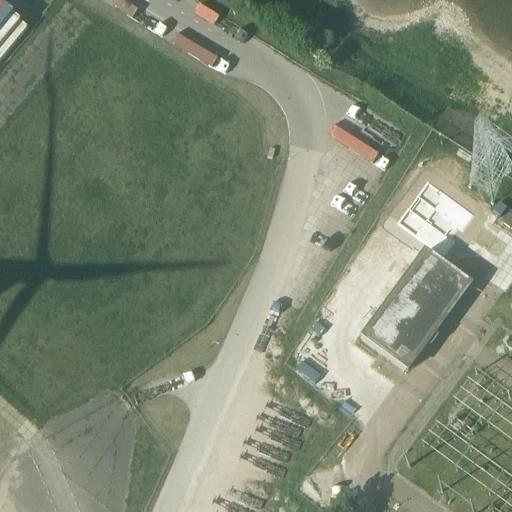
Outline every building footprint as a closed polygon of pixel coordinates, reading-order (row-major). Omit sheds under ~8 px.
[(379,154),(390,133),(345,108),(334,129),(379,154)] [(443,256),(473,214),(427,180),(396,222),(443,256)] [(511,294),(511,232),(482,273),(511,294)] [(465,286),(419,252),(354,342),(400,375),(465,286)] [(363,383),(348,410),(371,422),(395,379),(365,362),(356,379),(363,383)] [(146,394),(206,377),(203,368),(143,385),(146,394)]
